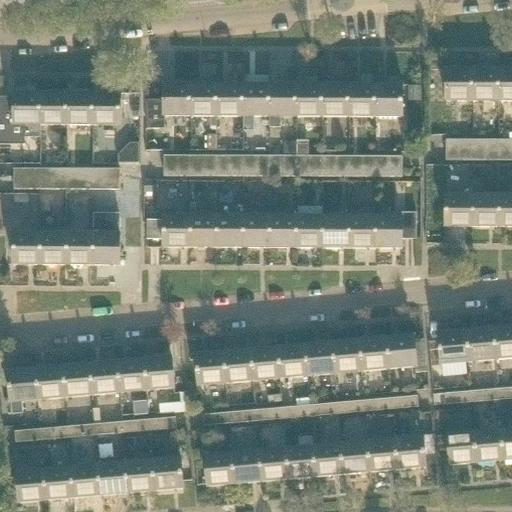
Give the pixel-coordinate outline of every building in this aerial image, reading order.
[(447,101),(473,102),(473,71),(447,70),(447,101)] [(511,70),(500,71),(499,102),(511,102),(511,70)] [(473,71),(473,102),(499,102),(500,71),(473,71)] [(191,117),(191,86),(165,86),(165,102),(150,102),(149,130),(164,131),(165,117),(191,117)] [(218,86),(191,86),(191,117),(217,117),(218,86)] [(244,86),(218,86),(217,117),(244,117),(244,86)] [(244,86),(244,117),(270,118),(270,86),(244,86)] [(270,118),(297,118),(297,86),(270,86),(270,118)] [(297,118),(323,118),(323,86),(297,86),(297,118)] [(323,118),(349,118),(349,87),(323,86),(323,118)] [(349,118),(376,118),(376,87),(349,87),(349,118)] [(376,87),(376,118),(402,118),(402,87),(376,87)] [(41,126),(41,94),(14,94),(14,99),(0,98),(0,138),(23,139),(23,146),(25,146),(25,126),(41,126)] [(41,94),(41,126),(67,126),(67,94),(41,94)] [(67,94),(67,126),(94,126),(94,94),(67,94)] [(94,94),(94,126),(120,126),(120,94),(94,94)] [(297,157),(309,157),(309,141),(297,141),(297,157)] [(447,161),(460,161),(460,142),(447,142),(447,161)] [(460,161),(473,161),(473,142),(460,142),(460,161)] [(473,161),(486,161),(486,142),(473,142),(473,161)] [(486,161),(500,161),(500,142),(486,142),(486,161)] [(500,161),(511,161),(511,142),(500,142),(500,161)] [(165,176),(178,176),(178,157),(165,157),(165,176)] [(178,176),(191,177),(191,157),(178,157),(178,176)] [(191,177),(204,177),(205,157),(191,157),(191,177)] [(204,177),(218,177),(218,157),(205,157),(204,177)] [(218,177),(231,177),(231,157),(218,157),(218,177)] [(231,177),(244,177),(244,157),(231,157),(231,177)] [(244,177),(257,177),(257,157),(244,157),(244,177)] [(257,177),(270,177),(271,157),(257,157),(257,177)] [(271,157),(270,177),(284,177),(284,157),(271,157)] [(284,177),(297,177),(297,157),(284,157),(284,177)] [(310,157),(309,157),(297,157),(297,177),(310,177),(310,157)] [(310,177),(323,177),(324,157),(310,157),(310,177)] [(323,177),(337,177),(337,157),(324,157),(323,177)] [(337,177),(350,177),(350,157),(337,157),(337,177)] [(350,177),(363,177),(363,157),(350,157),(350,177)] [(363,177),(376,177),(377,158),(363,157),(363,177)] [(376,177),(390,177),(390,158),(377,158),(376,177)] [(390,158),(390,177),(403,177),(403,158),(390,158)] [(14,190),(27,190),(27,169),(14,169),(14,190)] [(27,190),(40,190),(40,169),(27,169),(27,190)] [(40,190),(54,190),(54,169),(40,169),(40,190)] [(54,190),(67,190),(67,169),(54,169),(54,190)] [(67,190),(80,190),(80,169),(67,169),(67,190)] [(80,190),(94,190),(94,169),(80,169),(80,190)] [(94,190),(107,190),(107,169),(94,169),(94,190)] [(107,169),(107,190),(120,190),(120,169),(107,169)] [(28,204),(28,195),(14,195),(14,204),(28,204)] [(446,227),(473,227),(473,196),(446,196),(446,227)] [(473,227),(499,227),(499,196),(473,196),(473,227)] [(499,227),(511,227),(511,196),(499,196),(499,227)] [(40,197),(40,213),(51,213),(51,197),(40,197)] [(94,234),(132,234),(132,224),(133,224),(133,210),(137,210),(137,201),(117,201),(117,210),(122,210),(122,224),(94,224),(94,234)] [(375,218),(374,250),(401,250),(401,240),(415,240),(416,215),(401,215),(401,218),(375,218)] [(163,249),(190,249),(190,217),(163,217),(163,249)] [(190,217),(190,249),(217,249),(217,217),(190,217)] [(243,217),(217,217),(217,249),(243,249),(243,217)] [(269,217),(243,217),(243,249),(269,249),(269,217)] [(296,249),(296,217),(269,217),(269,249),(296,249)] [(322,217),(296,217),(296,249),(322,249),(322,217)] [(348,250),(348,217),(322,217),(322,249),(348,250)] [(348,250),(374,250),(375,218),(348,217),(348,250)] [(13,266),(39,266),(40,234),(13,234),(13,266)] [(39,266),(66,266),(66,234),(40,234),(39,266)] [(66,234),(66,266),(92,266),(93,234),(66,234)] [(132,235),(93,234),(92,266),(120,266),(120,258),(132,258),(132,235)] [(511,328),(493,330),(496,361),(511,359),(511,328)] [(469,363),(496,361),(493,330),(466,332),(469,363)] [(441,366),(469,363),(466,332),(439,335),(441,366)] [(387,340),(390,371),(417,368),(414,337),(387,340)] [(360,342),(362,373),(390,371),(387,340),(360,342)] [(332,345),(335,375),(362,373),(360,342),(332,345)] [(415,344),(417,368),(415,368),(416,374),(427,373),(425,343),(415,344)] [(305,347),(308,378),(335,375),(332,345),(305,347)] [(278,350),(280,380),(308,378),(305,347),(278,350)] [(250,352),(253,383),(280,380),(278,350),(250,352)] [(223,354),(226,385),(253,383),(250,352),(223,354)] [(199,388),(226,385),(223,354),(196,357),(199,388)] [(144,361),(147,392),(174,389),(171,359),(144,361)] [(120,394),(147,392),(144,361),(117,363),(120,394)] [(90,366),(93,396),(120,394),(117,363),(90,366)] [(63,368),(65,399),(93,396),(90,366),(63,368)] [(36,370),(38,401),(65,399),(63,368),(36,370)] [(11,403),(38,401),(36,370),(8,373),(11,403)] [(500,401),(511,399),(511,388),(499,390),(500,401)] [(487,402),(500,401),(499,390),(486,391),(487,402)] [(473,403),(487,402),(486,391),(472,392),(473,403)] [(460,404),(473,403),(472,392),(459,393),(460,404)] [(447,405),(460,404),(459,393),(446,395),(447,405)] [(161,416),(188,414),(187,394),(178,395),(179,405),(161,406),(161,416)] [(399,399),(400,409),(418,408),(417,397),(399,399)] [(310,406),(310,399),(296,400),(297,407),(310,406)] [(383,411),(400,409),(399,399),(382,400),(383,411)] [(365,413),(383,411),(382,400),(364,402),(365,413)] [(347,414),(365,413),(364,402),(346,404),(347,414)] [(329,416),(347,414),(346,404),(328,405),(329,416)] [(312,417),(329,416),(328,405),(311,407),(312,417)] [(311,407),(297,408),(298,419),(312,417),(311,407)] [(297,408),(284,409),(285,420),(298,419),(297,408)] [(284,409),(271,410),(272,421),(285,420),(284,409)] [(271,410),(257,412),(258,422),(272,421),(271,410)] [(257,412),(244,413),(245,423),(258,422),(257,412)] [(244,413),(231,414),(232,425),(245,423),(244,413)] [(231,414),(217,415),(218,426),(232,425),(231,414)] [(218,426),(217,415),(204,416),(205,427),(218,426)] [(175,419),(162,420),(163,430),(176,429),(175,419)] [(163,430),(162,420),(149,421),(150,431),(163,430)] [(149,421),(136,422),(137,432),(150,431),(149,421)] [(137,432),(136,422),(123,424),(124,434),(137,432)] [(124,434),(123,424),(109,425),(110,435),(124,434)] [(95,426),(96,436),(110,435),(109,425),(95,426)] [(82,427),(83,437),(96,436),(95,426),(82,427)] [(70,438),(83,437),(82,427),(69,428),(70,438)] [(57,439),(70,438),(69,428),(56,429),(57,439)] [(43,440),(57,439),(56,429),(43,430),(43,440)] [(511,429),(503,431),(505,461),(511,460),(511,429)] [(30,441),(43,440),(43,430),(29,431),(30,441)] [(17,443),(30,441),(29,431),(16,432),(17,443)] [(448,443),(447,431),(438,432),(439,444),(448,443)] [(475,433),(478,464),(505,461),(503,431),(475,433)] [(451,466),(478,464),(475,433),(448,436),(451,466)] [(433,437),(424,438),(426,465),(435,464),(433,437)] [(424,438),(396,440),(399,471),(426,468),(424,438)] [(396,440),(369,443),(371,473),(399,471),(396,440)] [(371,473),(369,443),(342,445),(344,476),(371,473)] [(344,476),(342,445),(314,447),(317,478),(344,476)] [(314,447),(287,450),(290,480),(317,478),(314,447)] [(287,450),(260,452),(263,483),(290,480),(287,450)] [(260,452),(233,455),(236,485),(263,483),(260,452)] [(236,485),(233,455),(205,457),(208,488),(236,485)] [(180,459),(153,462),(156,492),(183,490),(180,459)] [(153,462),(126,464),(129,494),(156,492),(153,462)] [(129,494),(126,464),(99,466),(102,497),(129,494)] [(102,497),(99,466),(72,469),(75,499),(102,497)] [(75,499),(72,469),(45,471),(47,501),(75,499)] [(47,501),(45,471),(17,474),(20,504),(47,501)]
